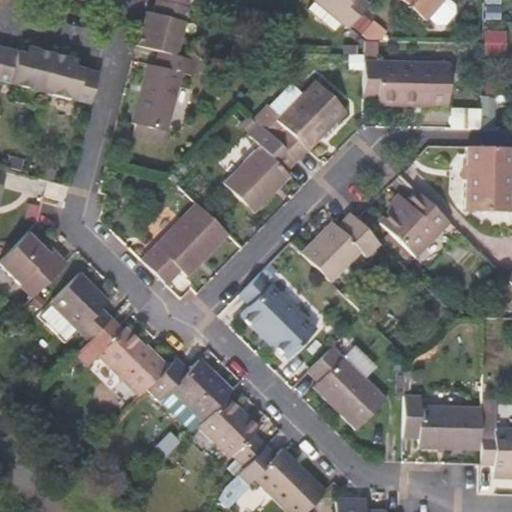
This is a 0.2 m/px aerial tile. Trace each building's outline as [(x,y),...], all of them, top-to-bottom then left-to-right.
[(188,8),(157,0),(156,0),(152,15),(145,13),(136,47),(157,52),(187,60),(192,41),(180,37),(188,8)] [(348,29),(367,6),(360,0),(313,0),(315,2),(307,11),(334,33),(342,24),(348,29)] [(398,0),(423,20),(440,0),(398,0)] [(371,13),(367,6),(348,29),(362,40),(375,42),(382,31),(377,23),(371,13)] [(343,40),(332,39),(332,49),(342,49),(343,40)] [(375,62),(375,42),(362,42),(362,54),(362,62),(375,62)] [(500,42),(485,42),(484,57),(501,57),(500,42)] [(0,82),(43,93),(53,53),(27,47),(25,55),(4,49),(0,66),(0,82)] [(193,61),(187,60),(157,52),(153,67),(146,65),(130,123),(135,124),(131,136),(158,143),(161,132),(164,133),(179,74),(189,77),(193,61)] [(43,93),(89,104),(92,105),(99,72),(78,67),(80,59),(53,53),(43,93)] [(362,54),(347,54),(348,70),(362,70),(362,62),(362,54)] [(446,64),(375,62),(362,62),(362,70),(361,97),(375,97),(375,105),(445,107),(446,64)] [(255,122),(295,161),(342,112),(312,82),(276,119),(264,107),(252,120),(255,122)] [(449,109),(448,129),(478,130),(478,110),(449,109)] [(295,161),(255,122),(244,133),(258,146),(222,183),(252,214),(274,191),(269,188),(295,161)] [(507,148),(463,147),(461,211),(505,212),(507,148)] [(269,188),(274,191),(299,166),(295,161),(269,188)] [(56,170),(43,167),(39,179),(53,183),(56,170)] [(444,222),(413,190),(403,200),(400,196),(387,209),(389,211),(378,222),(411,255),(444,222)] [(385,206),(387,209),(400,196),(397,194),(385,206)] [(40,208),(28,204),(25,218),(36,221),(40,208)] [(195,204),(139,261),(163,284),(178,269),(185,275),(225,234),(195,204)] [(377,243),(348,214),(334,227),(329,222),(298,253),(328,282),(358,251),(364,256),(377,243)] [(62,267),(48,255),(37,242),(26,232),(8,250),(0,257),(0,262),(33,297),(62,267)] [(37,242),(48,255),(52,250),(41,238),(37,242)] [(278,269),(271,262),(258,274),(265,282),(278,269)] [(107,302),(78,273),(49,301),(51,303),(40,313),(65,339),(75,329),(87,341),(110,318),(101,308),(107,302)] [(258,274),(236,295),(247,306),(238,315),(283,361),(313,330),(265,282),(258,274)] [(511,284),(506,278),(492,290),(511,311),(511,284)] [(359,303),(349,294),(345,298),(354,307),(359,303)] [(361,315),(354,308),(334,328),(341,334),(361,315)] [(167,366),(144,343),(141,346),(124,327),(110,318),(87,341),(74,355),(85,366),(97,354),(138,395),(145,389),(167,366)] [(126,325),(124,327),(141,346),(144,343),(126,325)] [(329,348),(305,371),(316,382),(310,388),(352,430),(382,401),(329,348)] [(224,397),(229,392),(197,361),(187,371),(174,358),(167,366),(145,389),(156,401),(157,400),(189,433),(196,426),(199,422),(224,397)] [(402,397),(403,360),(395,360),(394,397),(402,397)] [(263,447),(250,434),(256,429),(224,397),(199,422),(196,426),(226,457),(230,455),(242,468),(263,447)] [(478,414),(479,410),(416,408),(417,398),(401,397),(400,439),(416,439),(416,448),(477,450),(478,414)] [(491,463),(491,471),(511,471),(511,432),(491,432),(491,414),(478,414),(477,450),(477,463),(491,463)] [(251,479),(284,511),(303,511),(323,493),(280,450),(272,457),(263,447),(242,468),(235,476),(224,487),(218,496),(216,499),(226,508),(246,488),(246,486),(244,485),(251,479)] [(333,511),(382,511),(364,511),(364,500),(334,499),(333,511)]
